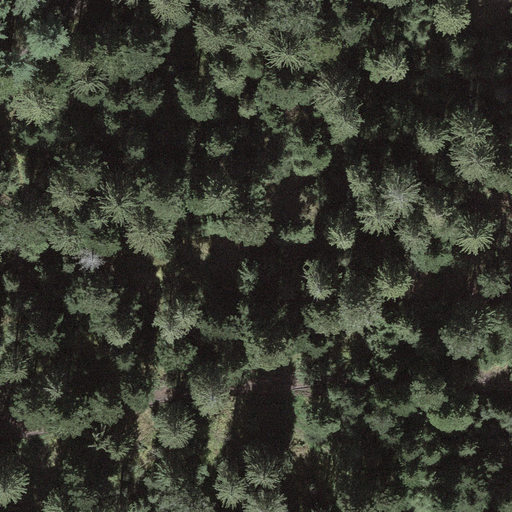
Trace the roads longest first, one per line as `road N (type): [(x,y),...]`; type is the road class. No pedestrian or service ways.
road 1 (track): [(0,439),(197,390),(511,387)]
road 2 (track): [(0,62),(22,62),(133,0)]
